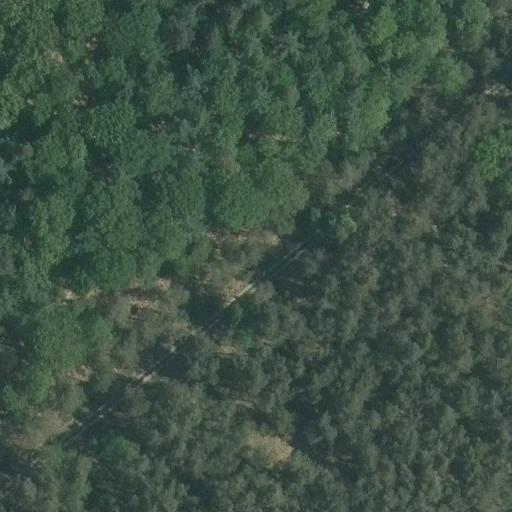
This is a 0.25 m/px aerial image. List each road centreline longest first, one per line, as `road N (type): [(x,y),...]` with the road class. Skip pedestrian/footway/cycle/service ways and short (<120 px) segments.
road 1 (track): [(511,72),(0,495)]
road 2 (track): [(86,423),(51,282),(0,0)]
